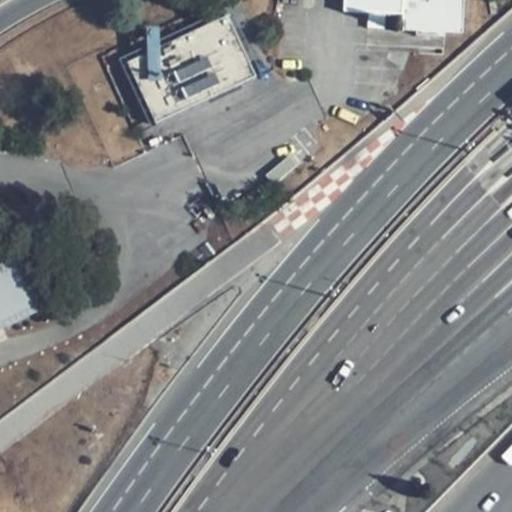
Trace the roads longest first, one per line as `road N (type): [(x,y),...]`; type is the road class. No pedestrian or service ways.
road 1 (motorway): [(511,63),(379,188),(122,511)]
road 2 (motorway): [(248,511),(511,241)]
